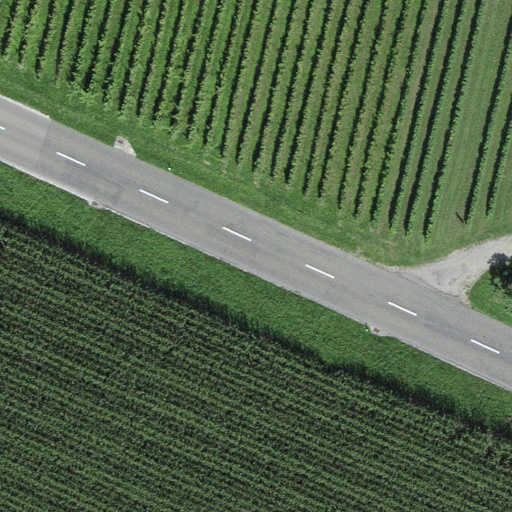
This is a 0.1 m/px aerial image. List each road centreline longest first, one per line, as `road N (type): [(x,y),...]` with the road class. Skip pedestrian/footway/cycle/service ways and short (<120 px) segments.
road 1 (tertiary): [(511,348),(0,118)]
road 2 (track): [(396,291),(511,250)]
